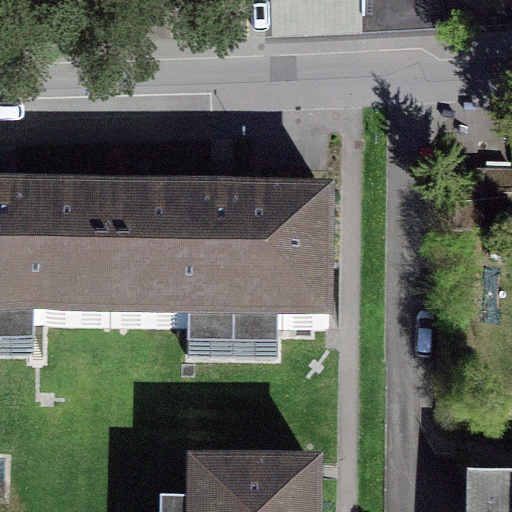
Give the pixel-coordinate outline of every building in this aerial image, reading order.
[(450,173),(450,232),(510,232),(510,173),(450,173)] [(0,341),(112,343),(114,205),(0,203),(0,341)] [(328,209),(114,205),(112,343),(326,346),(328,209)] [(511,511),(511,482),(455,481),(454,511),(511,511)] [(182,489),(182,511),(319,511),(319,489),(182,489)]
